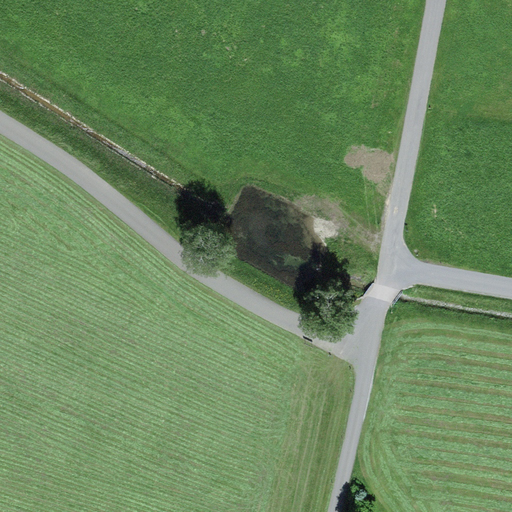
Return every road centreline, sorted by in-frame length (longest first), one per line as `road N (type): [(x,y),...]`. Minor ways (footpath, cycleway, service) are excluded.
road 1 (unclassified): [(0,122),(63,161),(215,283),(365,360)]
road 2 (unclassified): [(435,0),(386,260)]
road 3 (unclassified): [(365,360),(332,511)]
road 4 (unclassified): [(511,282),(386,260)]
